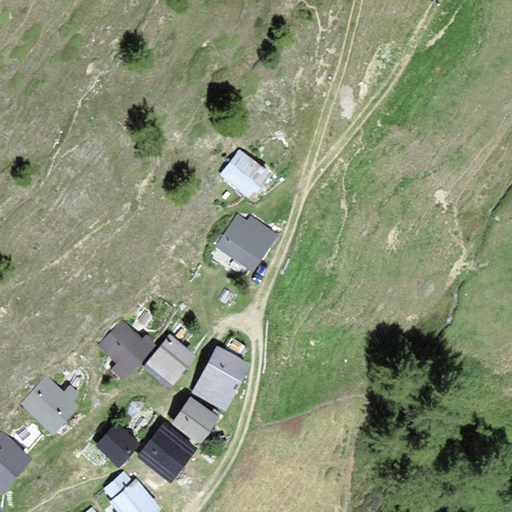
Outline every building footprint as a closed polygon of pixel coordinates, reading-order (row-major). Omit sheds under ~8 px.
[(260,200),(280,173),(244,145),(223,173),(260,200)] [(281,231),(240,207),(217,246),(258,270),(281,231)] [(164,347),(123,317),(97,351),(138,381),(164,347)] [(181,335),(155,368),(181,389),(208,356),(181,335)] [(212,389),(242,407),(267,365),(237,347),(212,389)] [(65,438),(90,402),(50,374),(20,406),(65,438)] [(239,419),(205,395),(186,420),(221,445),(239,419)] [(132,420),(106,446),(131,471),(157,444),(132,420)] [(0,482),(12,492),(40,457),(7,430),(0,438),(0,482)] [(156,462),(191,490),(216,459),(181,431),(156,462)] [(142,465),(114,491),(133,511),(178,511),(183,507),(142,465)] [(0,511),(6,511),(11,507),(0,497),(0,511)] [(111,511),(102,502),(91,511),(111,511)]
